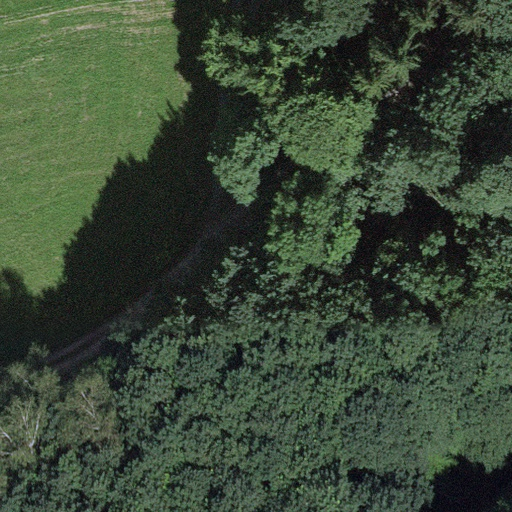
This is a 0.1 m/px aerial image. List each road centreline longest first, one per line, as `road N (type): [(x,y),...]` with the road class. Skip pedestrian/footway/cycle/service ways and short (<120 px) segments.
road 1 (track): [(511,0),(471,18),(348,111),(211,247),(0,365)]
road 2 (track): [(237,0),(207,249)]
